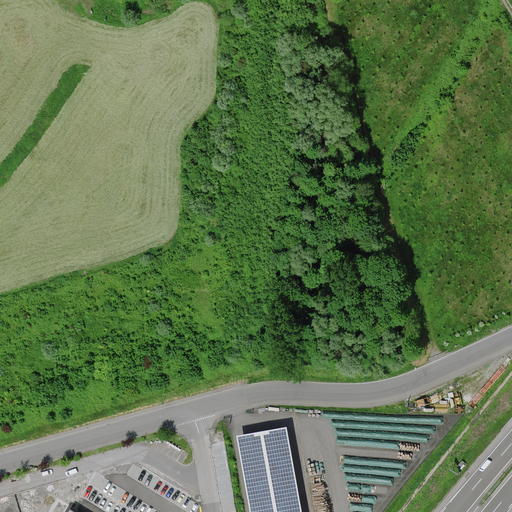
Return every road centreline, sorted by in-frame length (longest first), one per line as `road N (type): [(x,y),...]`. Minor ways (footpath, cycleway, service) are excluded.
road 1 (unclassified): [(511,335),(401,387),(260,393),(0,463)]
road 2 (track): [(389,204),(437,371)]
